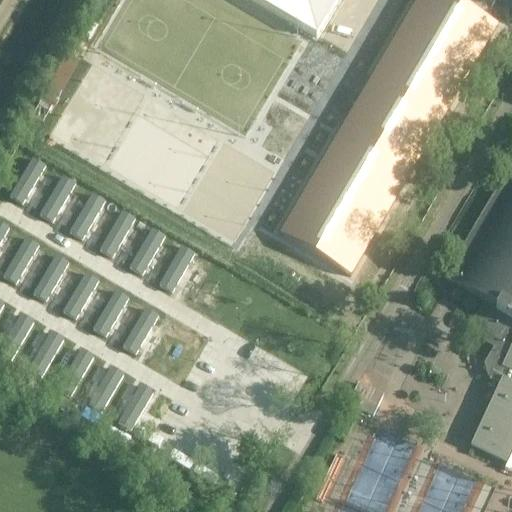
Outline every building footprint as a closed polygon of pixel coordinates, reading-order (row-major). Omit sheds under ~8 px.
[(338,0),(247,0),(315,40),(338,0)] [(343,128),(279,237),(350,279),(497,28),(449,0),(418,0),(366,89),(366,88),(343,127),(343,128)] [(20,203),(43,165),(30,158),(7,196),(20,203)] [(511,162),(443,280),(482,304),(477,313),(470,324),(475,339),(475,340),(492,350),(483,367),(486,378),(486,379),(499,385),(494,396),(472,444),(471,447),(505,463),(506,462),(511,447),(511,162)] [(50,221),(73,183),(60,175),(37,213),(50,221)] [(80,239),(103,200),(90,193),(68,231),(80,239)] [(111,256),(133,218),(120,211),(98,249),(111,256)] [(141,274),(163,236),(150,228),(128,266),(141,274)] [(14,283),(36,245),(23,238),(1,276),(14,283)] [(171,291),(193,253),(180,246),(158,284),(171,291)] [(44,301),(66,263),(53,255),(31,293),(44,301)] [(74,318),(96,280),(84,273),(61,311),(74,318)] [(104,336),(126,298),(114,290),(91,329),(104,336)] [(134,354),(157,316),(144,308),(121,346),(134,354)] [(0,358),(8,363),(30,325),(17,317),(0,346),(0,358)] [(38,381),(60,343),(47,335),(25,373),(38,381)] [(68,398),(90,360),(77,353),(55,391),(68,398)] [(98,416),(120,378),(107,370),(85,408),(98,416)] [(357,385),(351,397),(377,409),(383,396),(357,385)] [(128,434),(150,395),(137,388),(115,426),(128,434)] [(373,419),(377,409),(358,400),(353,410),(373,419)]
